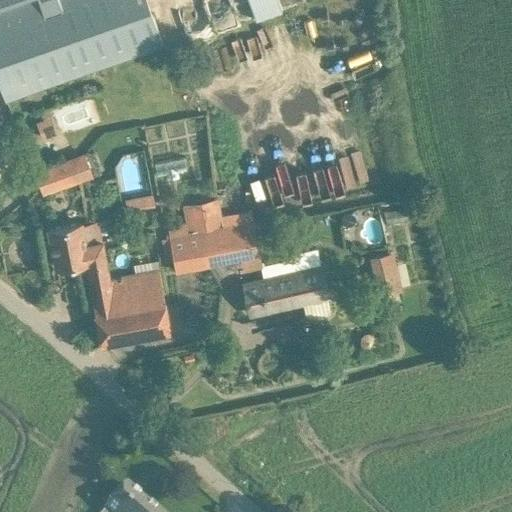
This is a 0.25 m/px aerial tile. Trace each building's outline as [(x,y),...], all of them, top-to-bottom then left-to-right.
[(0,0),(0,84),(5,99),(163,44),(147,0),(0,0)] [(247,0),(255,20),(282,11),(278,0),(247,0)] [(44,120),(37,123),(42,137),(49,135),(44,120)] [(85,153),(55,164),(35,172),(42,191),(63,183),(92,173),(85,153)] [(155,191),(128,197),(130,208),(158,203),(155,191)] [(199,231),(221,227),(217,202),(181,208),(186,233),(199,231)] [(267,218),(253,221),(259,251),(273,249),(267,218)] [(199,231),(205,261),(205,262),(259,251),(253,221),(221,227),(199,231)] [(81,222),(49,227),(57,266),(87,260),(88,267),(105,263),(101,242),(85,245),(81,222)] [(175,266),(205,261),(199,231),(186,233),(170,236),(175,266)] [(304,301),(306,312),(307,313),(309,315),(310,315),(312,316),(314,316),(316,316),(324,314),(326,313),(327,312),(328,311),(329,309),(330,308),(330,306),(328,295),(321,265),(317,248),(291,254),(292,258),(295,271),(263,279),(244,284),(251,314),(304,301)] [(394,251),(372,256),(381,294),(402,289),(394,251)] [(101,345),(121,341),(170,332),(160,271),(108,280),(105,263),(88,267),(95,303),(93,304),(101,345)] [(127,485),(105,510),(107,511),(161,511),(151,503),(150,505),(127,485)]
